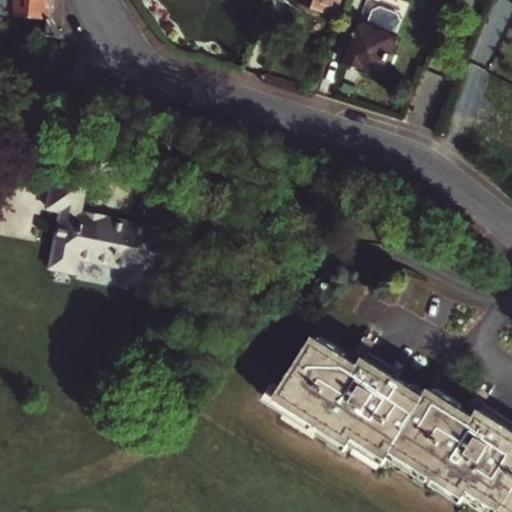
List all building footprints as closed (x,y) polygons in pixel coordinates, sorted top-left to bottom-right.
[(0,0),(0,14),(18,16),(37,18),(52,19),(53,0),(1,0),(1,1),(0,0)] [(336,16),(342,0),(296,0),(296,1),(336,16)] [(364,25),(360,24),(344,63),(383,78),(398,39),(393,37),(399,21),(394,14),(378,8),(370,10),(364,25)] [(37,18),(36,35),(63,38),(52,19),(37,18)] [(232,65),(230,70),(244,74),(245,70),(232,65)] [(160,291),(169,230),(82,217),(87,184),(55,179),(50,213),(61,214),(53,274),(79,278),(81,263),(135,271),(133,287),(160,291)] [(361,366),(317,337),(278,398),(352,445),(358,435),(392,457),(397,450),(468,496),(473,489),(510,511),(511,511),(511,428),(484,411),(479,419),(434,390),(429,398),(366,358),(361,366)]
